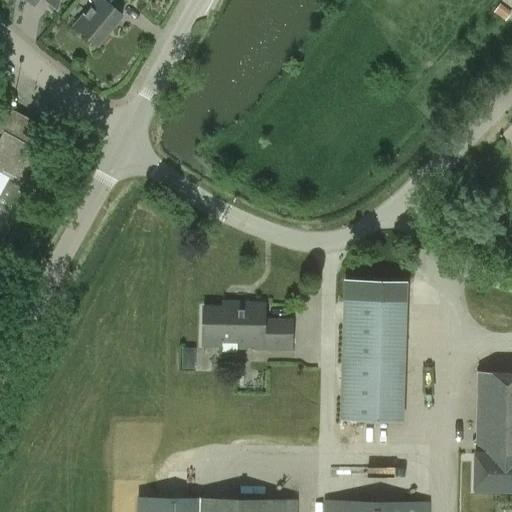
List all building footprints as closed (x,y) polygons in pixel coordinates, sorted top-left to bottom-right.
[(122,17),(107,4),(109,0),(88,0),(94,5),(74,28),(96,47),(122,17)] [(0,243),(7,232),(8,232),(35,182),(25,177),(34,160),(31,148),(41,127),(6,108),(0,120),(0,135),(1,136),(0,138),(0,174),(8,179),(0,194),(0,243)] [(403,424),(407,302),(343,300),(339,421),(403,424)] [(222,308),(203,308),(202,347),(220,347),(221,342),(238,342),(238,349),(245,349),(245,347),(255,347),(255,349),(291,350),(292,322),(264,321),(264,304),(222,303),(222,308)] [(182,349),(181,370),(194,370),(194,349),(182,349)] [(511,373),(477,373),(475,454),(474,491),(511,491),(511,373)] [(185,500),(184,511),(429,511),(429,503),(323,501),(322,511),(292,511),(293,502),(185,500)]
